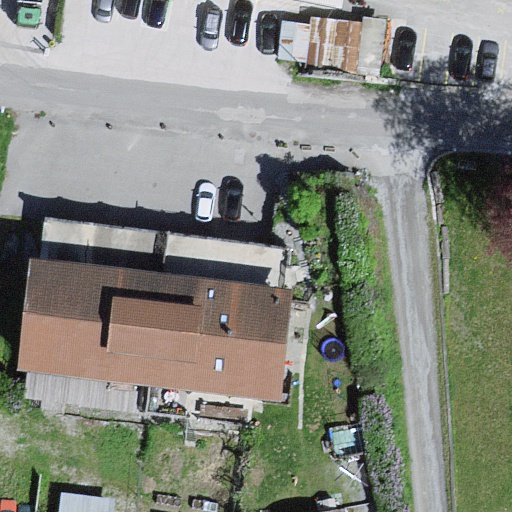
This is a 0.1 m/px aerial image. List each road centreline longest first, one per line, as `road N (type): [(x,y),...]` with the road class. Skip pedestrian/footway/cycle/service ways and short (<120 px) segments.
road 1 (residential): [(0,80),(299,125),(511,145)]
road 2 (unknown): [(456,511),(438,289),(393,134)]
